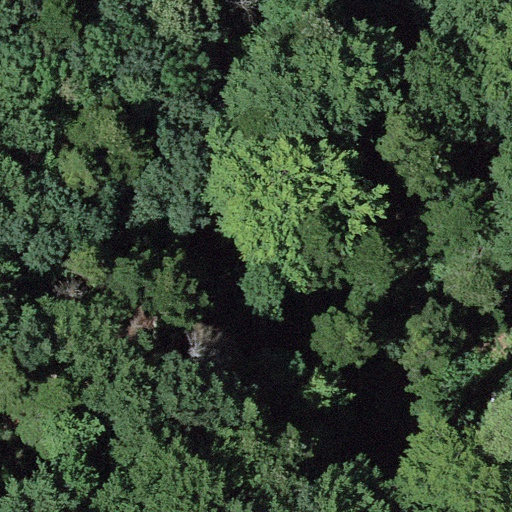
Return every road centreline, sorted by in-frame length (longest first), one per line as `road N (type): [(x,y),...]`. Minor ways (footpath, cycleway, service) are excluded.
road 1 (track): [(207,511),(208,460),(99,296),(0,296)]
road 2 (track): [(99,296),(0,209)]
